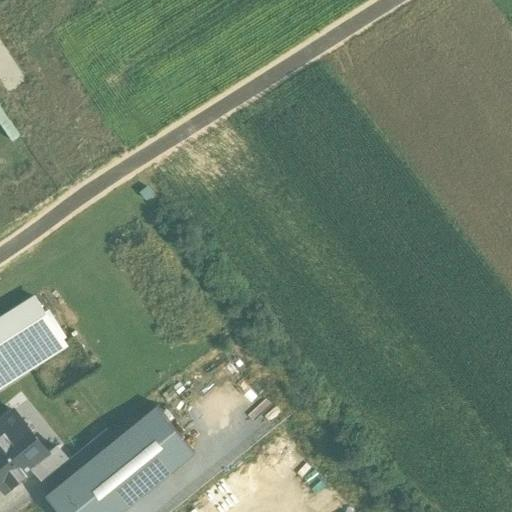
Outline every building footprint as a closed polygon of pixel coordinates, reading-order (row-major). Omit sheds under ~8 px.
[(34,297),(0,318),(0,384),(64,344),(34,297)] [(120,511),(195,452),(157,405),(46,495),(59,511),(120,511)] [(265,405),(251,416),(264,431),(277,419),(265,405)] [(49,455),(14,411),(0,422),(0,426),(6,434),(0,438),(0,482),(5,489),(33,468),(49,455)] [(49,455),(33,468),(44,481),(68,462),(57,448),(49,455)]
